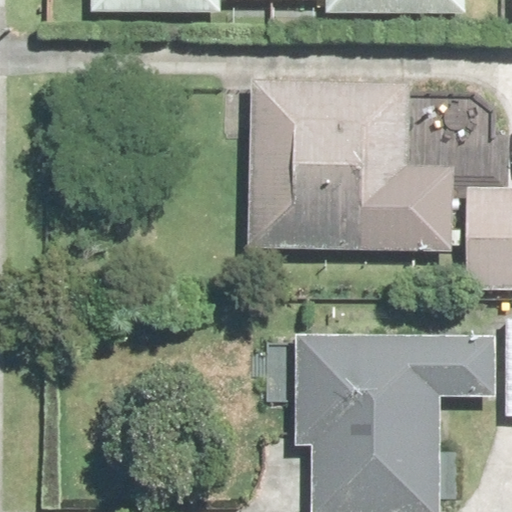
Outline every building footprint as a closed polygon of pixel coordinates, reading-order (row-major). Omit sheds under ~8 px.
[(315,0),(316,11),(457,12),(456,0),(315,0)] [(396,91),(396,78),(238,76),(238,98),(235,245),(441,247),(442,163),(396,162),(396,91)] [(428,116),(428,130),(437,141),(453,143),(464,133),(465,118),(456,106),(440,105),(428,116)] [(511,289),(511,186),(458,186),(458,249),(457,289),(511,289)] [(496,416),(511,415),(511,315),(495,315),(496,416)] [(483,333),(463,332),(283,332),(283,338),(283,401),(282,443),(300,443),(299,511),(426,511),(426,392),(482,392),(483,333)]
